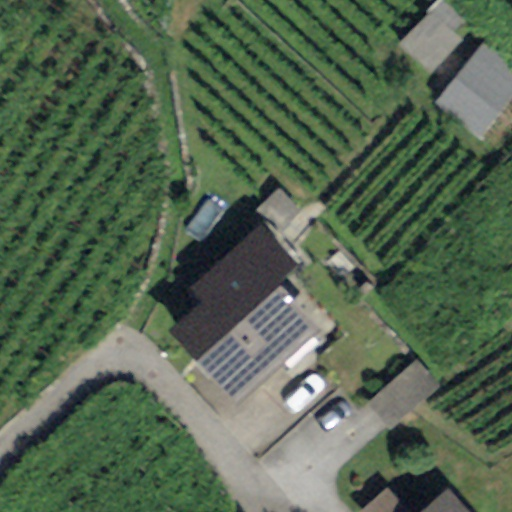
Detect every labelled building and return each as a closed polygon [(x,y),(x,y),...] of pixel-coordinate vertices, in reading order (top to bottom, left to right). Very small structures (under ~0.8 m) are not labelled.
[(466,19),(444,0),(431,0),(424,8),(427,11),(399,41),(431,70),(461,37),(455,31),(466,19)] [(511,99),(511,63),(483,39),(426,107),(472,146),(511,99)] [(167,325),(232,402),(322,325),(279,274),(292,263),(258,224),(188,283),(200,297),(167,325)] [(437,385),(414,358),(366,399),(389,426),(437,385)] [(473,511),(448,484),(416,511),(473,511)]
